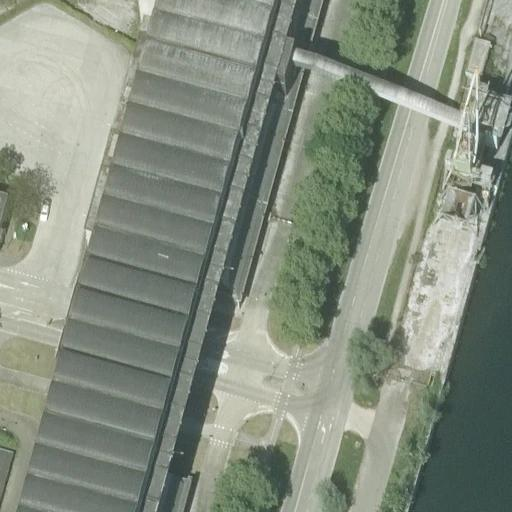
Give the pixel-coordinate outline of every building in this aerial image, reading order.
[(172,0),(84,327),(33,511),(181,511),(220,369),(298,89),(301,78),(322,0),(172,0)] [(477,44),(468,76),(483,81),(493,49),(477,44)] [(454,119),(301,78),(298,89),(451,131),(454,119)] [(459,156),(482,162),(486,146),(463,140),(459,156)] [(0,252),(10,208),(0,205),(0,252)] [(0,450),(0,511),(14,511),(15,510),(22,511),(23,511),(37,460),(0,450)]
